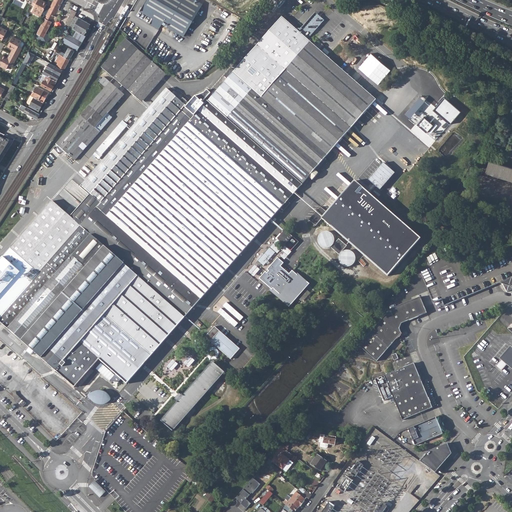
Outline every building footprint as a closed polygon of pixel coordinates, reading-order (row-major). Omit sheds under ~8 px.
[(42,11),(44,7),(46,4),(41,1),(41,0),(33,0),(32,2),(31,5),(34,7),(31,12),(39,17),(42,11)] [(53,0),(34,38),(47,44),(51,36),(46,34),(62,0),(53,0)] [(161,24),(183,37),(202,4),(194,0),(145,0),(139,11),(152,19),(149,24),(158,29),(161,24)] [(228,0),(247,10),(254,0),(228,0)] [(225,81),(192,119),(191,119),(202,106),(200,105),(208,95),(204,92),(202,95),(193,99),(182,111),(182,110),(189,102),(184,98),(182,101),(172,92),(168,89),(167,88),(77,190),(86,198),(71,216),(53,200),(11,248),(39,273),(22,293),(14,286),(8,293),(12,296),(6,302),(10,306),(0,317),(0,321),(31,348),(28,351),(32,355),(35,352),(75,387),(99,359),(127,384),(281,208),(284,210),(290,203),(288,200),(289,199),(292,201),(297,195),(294,193),(318,166),(321,170),(329,162),(325,158),(376,99),(282,16),(232,74),(229,71),(222,79),(225,81)] [(73,28),(83,35),(89,24),(75,16),(70,26),(73,28)] [(63,42),(77,50),(84,38),(76,32),(72,37),(67,34),(63,42)] [(10,53),(16,57),(21,47),(18,46),(20,41),(12,36),(7,46),(12,49),(10,53)] [(101,68),(141,103),(166,74),(126,39),(101,68)] [(63,56),(69,60),(73,51),(68,48),(63,56)] [(28,52),(22,63),(25,65),(28,59),(31,61),(34,55),(28,52)] [(0,58),(0,65),(6,69),(8,64),(11,66),(16,57),(10,53),(7,58),(2,55),(0,58)] [(55,61),(58,62),(60,63),(58,66),(63,69),(69,60),(63,56),(60,54),(55,61)] [(17,74),(20,76),(26,65),(25,65),(22,63),(17,74)] [(43,74),(55,81),(61,70),(49,63),(47,66),(45,65),(43,68),(45,69),(43,74)] [(55,81),(43,74),(41,76),(42,77),(40,81),(42,82),(40,85),(50,90),(55,81)] [(99,81),(105,87),(110,82),(104,77),(99,81)] [(124,95),(110,82),(105,87),(56,143),(74,160),(99,131),(95,127),(124,95)] [(11,85),(5,96),(8,98),(9,98),(14,87),(11,85)] [(33,97),(43,102),(48,93),(36,87),(34,92),(32,92),(30,96),(33,97)] [(29,106),(38,111),(43,102),(33,97),(30,96),(30,95),(26,102),(27,103),(29,104),(29,106)] [(23,113),(36,119),(39,114),(26,107),(23,113)] [(100,159),(125,129),(128,131),(132,127),(130,125),(136,119),(128,113),(94,154),(100,159)] [(417,156),(430,141),(410,124),(398,139),(417,156)] [(0,158),(12,140),(0,132),(0,158)] [(487,174),(511,181),(511,168),(490,162),(491,159),(488,158),(487,161),(488,161),(487,164),(486,163),(482,176),(486,177),(487,174)] [(384,162),(369,179),(380,190),(396,172),(384,162)] [(322,218),(388,276),(421,239),(355,180),(327,212),(322,207),(310,221),(316,226),(322,218)] [(279,236),(293,248),(301,240),(287,228),(279,236)] [(330,247),(333,245),(332,247),(340,254),(341,252),(341,253),(340,255),(339,259),(340,263),(342,265),(346,267),(350,266),(352,265),(354,263),(356,260),(356,258),(355,254),(353,252),(350,250),(346,250),(342,252),(342,251),(347,246),(339,239),(334,244),(333,244),(335,241),(334,237),(333,234),(330,232),(326,231),(322,233),(319,236),(318,238),(318,241),(320,245),(324,247),(327,248),(330,247)] [(268,261),(270,263),(272,261),(270,259),(277,250),(272,246),(260,259),(266,264),(268,261)] [(268,269),(262,276),(273,286),(274,287),(275,286),(291,300),(308,280),(294,268),(292,272),(283,264),(286,261),(280,256),(269,267),(271,269),(269,271),(268,269)] [(511,278),(511,277),(501,282),(502,283),(506,291),(511,288),(511,278)] [(311,282),(308,280),(291,300),(275,286),(274,287),(273,286),(271,288),(291,305),(311,282)] [(427,315),(424,308),(433,304),(429,295),(421,299),(391,311),(359,348),(378,364),(391,349),(402,336),(400,331),(402,326),(427,315)] [(205,338),(231,360),(240,349),(214,327),(205,338)] [(496,366),(501,370),(505,365),(511,356),(511,348),(510,346),(499,359),(501,360),(496,366)] [(391,349),(378,364),(380,366),(393,351),(391,349)] [(161,421),(172,431),(223,372),(212,362),(161,421)] [(115,375),(101,363),(96,369),(110,381),(115,375)] [(392,398),(401,420),(409,417),(432,408),(414,365),(375,381),(383,402),(392,398)] [(96,389),(100,384),(92,378),(88,383),(96,389)] [(14,400),(19,404),(22,408),(26,404),(23,402),(24,401),(17,395),(16,392),(12,393),(14,400)] [(101,392),(97,393),(92,395),(91,398),(97,402),(103,403),(105,403),(108,401),(110,400),(108,396),(105,394),(101,392)] [(35,415),(26,406),(23,409),(32,418),(35,415)] [(439,424),(436,417),(408,428),(415,445),(443,434),(439,424)] [(327,445),(334,446),(336,438),(315,434),(312,437),(321,439),(319,447),(320,448),(325,449),(327,448),(327,445)] [(372,436),(367,443),(370,446),(376,438),(372,436)] [(436,470),(448,458),(447,457),(451,454),(449,449),(448,445),(446,446),(446,444),(429,451),(420,462),(435,473),(437,470),(436,470)] [(274,453),(276,455),(278,453),(279,454),(283,448),(280,446),(274,453)] [(272,462),(282,470),(289,460),(281,454),(277,459),(275,457),(272,462)] [(265,463),(267,465),(274,457),(272,455),(265,463)] [(308,463),(319,471),(326,462),(317,455),(314,459),(312,458),(308,463)] [(293,464),(289,460),(282,470),(285,473),(293,464)] [(351,473),(357,476),(364,464),(357,461),(351,473)] [(341,472),(333,483),(345,492),(354,481),(341,472)] [(95,481),(88,487),(99,498),(106,492),(95,481)] [(290,509),(292,511),(293,511),(297,508),(297,509),(306,498),(297,491),(287,503),(285,505),(286,506),(290,509)] [(233,501),(244,511),(249,505),(238,495),(233,501)] [(381,501),(373,511),(386,511),(390,508),(385,504),(381,501)]
